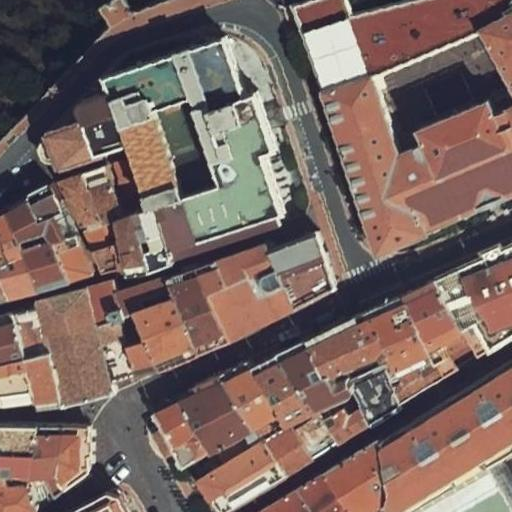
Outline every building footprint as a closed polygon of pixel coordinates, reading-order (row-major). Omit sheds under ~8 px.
[(109,0),(106,2),(124,32),(145,21),(133,0),(109,0)] [(511,194),(511,0),(300,0),(389,254),(511,194)] [(144,192),(124,200),(109,161),(86,168),(85,164),(60,171),(108,267),(288,208),(267,146),(278,141),(258,79),(248,83),(226,19),(104,60),(108,74),(79,83),(77,89),(84,112),(49,123),(52,133),(47,135),(44,139),(43,143),(44,147),(47,151),(50,153),(55,153),(59,152),(60,158),(128,137),(144,192)] [(0,293),(95,270),(50,173),(0,197),(0,293)] [(270,232),(170,267),(200,349),(340,283),(341,275),(322,219),(272,239),(270,232)] [(277,346),(149,412),(181,468),(191,462),(216,511),(471,350),(511,326),(511,238),(432,274),(413,283),(277,346)] [(86,288),(109,382),(200,349),(170,267),(112,287),(110,281),(86,288)] [(49,308),(72,406),(92,401),(113,396),(109,382),(86,288),(46,297),(49,308)] [(72,406),(49,308),(0,319),(0,402),(46,399),(46,406),(72,406)] [(511,355),(251,511),(392,511),(398,509),(511,436),(511,355)] [(15,416),(0,418),(0,511),(6,511),(99,470),(101,419),(15,416)] [(140,511),(131,493),(117,490),(64,511),(140,511)]
